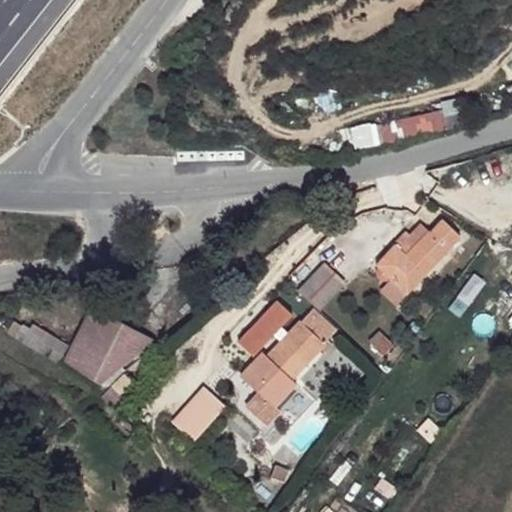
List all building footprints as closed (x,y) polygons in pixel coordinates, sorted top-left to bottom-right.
[(384,139),(445,127),(442,109),(380,121),(384,139)] [(458,237),(439,218),(426,232),(445,250),(458,237)] [(445,250),(426,232),(412,245),(431,265),(445,250)] [(392,247),(395,250),(405,239),(402,236),(392,247)] [(412,245),(405,239),(395,250),(402,256),(412,245)] [(392,247),(389,244),(370,263),(402,295),(421,276),(402,256),(395,250),(392,247)] [(431,265),(412,245),(402,256),(421,276),(431,265)] [(296,288),(319,309),(346,279),(322,259),(296,288)] [(337,334),(314,310),(288,338),(298,349),(296,353),(307,365),(337,334)] [(114,321),(92,311),(85,327),(106,339),(114,321)] [(155,339),(114,321),(106,339),(102,347),(81,334),(69,362),(102,385),(121,368),(155,339)] [(85,327),(81,334),(102,347),(106,339),(85,327)] [(278,343),(265,330),(252,343),(263,355),(269,359),(281,346),(278,343)] [(298,349),(288,338),(281,346),(269,359),(292,382),(307,365),(296,353),(298,349)] [(269,359),(263,355),(242,378),(259,397),(273,410),(296,387),(292,382),(269,359)] [(126,373),(121,368),(102,385),(108,388),(126,373)] [(134,383),(126,373),(108,388),(110,389),(115,386),(122,393),(134,383)] [(169,419),(193,440),(226,403),(202,382),(169,419)] [(273,410),(259,397),(251,405),(265,418),(273,410)] [(269,493),(264,488),(260,494),(265,498),(269,493)]
